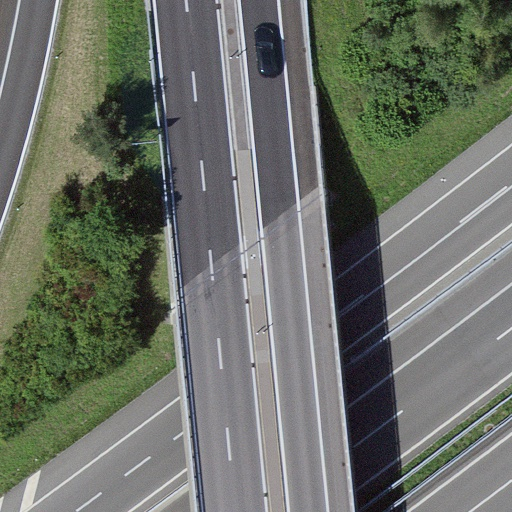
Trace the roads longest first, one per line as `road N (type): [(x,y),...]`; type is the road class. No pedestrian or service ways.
road 1 (motorway): [(511,189),(83,511)]
road 2 (motorway): [(185,0),(235,511)]
road 3 (motorway): [(309,511),(260,0)]
road 4 (motorway): [(511,326),(265,511)]
road 5 (motorway): [(32,0),(0,141)]
